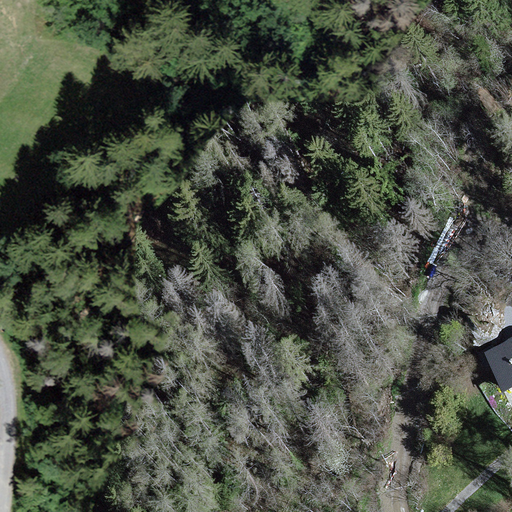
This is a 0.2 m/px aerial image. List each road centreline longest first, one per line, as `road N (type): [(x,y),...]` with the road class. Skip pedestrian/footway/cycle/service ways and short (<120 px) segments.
road 1 (residential): [(405,511),(392,480),(416,353),(448,262),(484,225),(511,210)]
road 2 (residential): [(6,511),(13,460),(0,345)]
